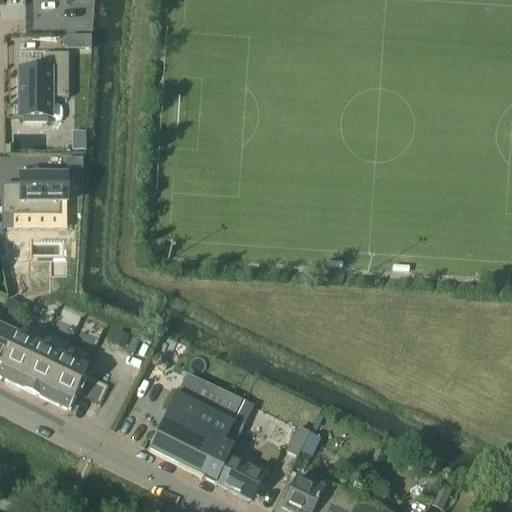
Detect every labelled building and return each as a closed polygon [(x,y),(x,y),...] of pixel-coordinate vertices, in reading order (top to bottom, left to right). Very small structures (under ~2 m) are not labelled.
[(67,56),(43,56),(43,72),(18,72),(18,121),(22,121),(23,125),(45,125),(45,121),(49,121),(49,101),(66,101),(67,56)] [(1,187),(1,218),(19,218),(19,217),(59,217),(59,206),(65,206),(65,192),(65,184),(65,179),(18,179),(18,187),(1,187)] [(92,323),(86,335),(95,340),(101,327),(92,323)] [(0,368),(15,338),(0,331),(0,368)] [(65,412),(85,371),(15,338),(0,368),(0,380),(22,391),(26,391),(36,396),(38,399),(65,412)] [(174,397),(146,453),(201,480),(211,461),(212,462),(230,427),(231,426),(241,405),(184,377),(174,397)] [(211,461),(201,480),(249,504),(252,497),(262,476),(235,463),(238,458),(239,455),(239,453),(238,451),(232,448),(241,431),(233,426),(231,426),(230,427),(212,462),(211,461)] [(295,460),(307,436),(296,431),(284,454),(295,460)] [(353,511),(358,503),(324,487),(321,492),(295,480),(279,511),(353,511)] [(358,503),(353,511),(376,511),(384,498),(382,492),(383,490),(369,483),(359,504),(358,503)] [(428,507),(433,499),(423,493),(418,502),(428,507)]
